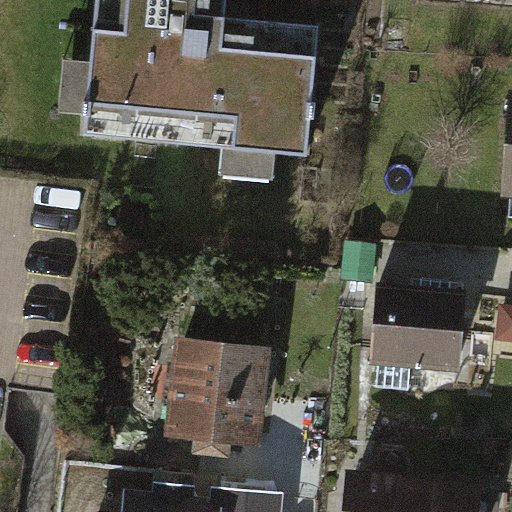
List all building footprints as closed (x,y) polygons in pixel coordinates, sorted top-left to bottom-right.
[(233,0),(77,0),(77,1),(101,2),(96,61),(68,59),(64,116),(91,118),(90,136),(228,147),(225,175),(278,179),(280,152),(313,154),(323,20),(232,13),(233,0)] [(511,96),(503,201),(511,201),(511,96)] [(380,247),(350,245),(348,273),(378,275),(380,247)] [(381,289),(376,362),(470,369),(475,296),(381,289)] [(272,349),(181,340),(171,432),(262,441),(272,349)] [(352,471),(348,511),(489,511),(490,504),(483,497),(484,482),(352,471)] [(128,495),(126,511),(278,511),(281,494),(215,488),(214,502),(128,495)]
